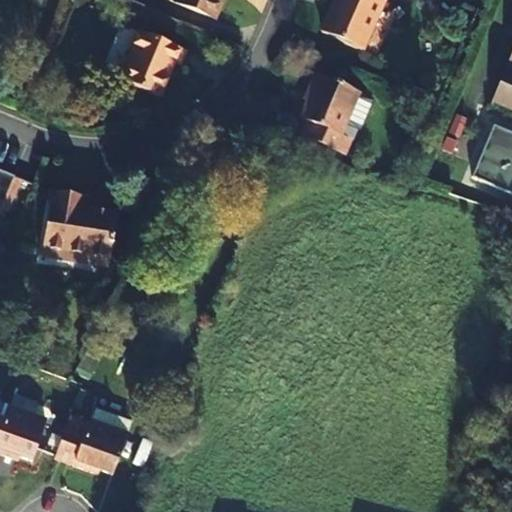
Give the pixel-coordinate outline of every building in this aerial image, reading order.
[(214,17),(220,0),(173,0),(173,2),(214,17)] [(363,51),(383,0),(336,0),(322,35),(363,51)] [(184,51),(140,33),(117,90),(155,106),(172,65),(177,67),(184,51)] [(511,45),(490,99),(511,107),(511,129),(492,122),(471,174),(511,190),(511,45)] [(338,134),(358,91),(319,73),(300,117),(304,119),(297,134),(340,154),(347,139),(338,134)] [(0,196),(11,172),(0,167),(0,196)] [(39,252),(62,257),(64,248),(109,257),(117,213),(84,207),(86,196),(51,189),(39,252)] [(64,248),(62,257),(108,265),(109,257),(64,248)] [(0,410),(0,458),(4,460),(6,455),(24,461),(39,423),(1,408),(0,410)] [(87,408),(82,421),(118,435),(122,421),(87,408)] [(63,414),(48,456),(87,471),(89,467),(105,472),(118,435),(82,421),(63,414)]
